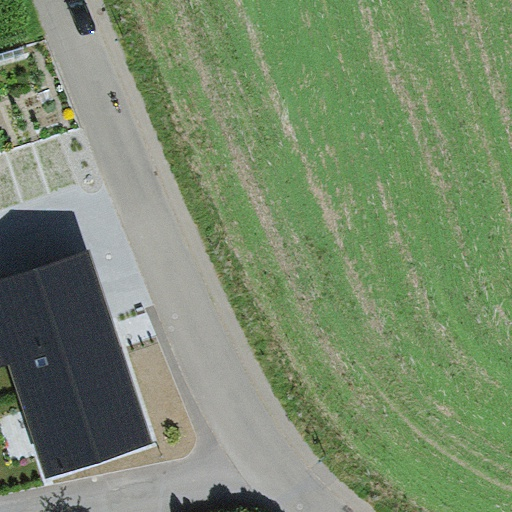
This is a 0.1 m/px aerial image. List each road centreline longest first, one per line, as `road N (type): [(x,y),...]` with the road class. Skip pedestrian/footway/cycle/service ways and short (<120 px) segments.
road 1 (residential): [(260,472),(72,0)]
road 2 (residential): [(260,472),(39,511)]
